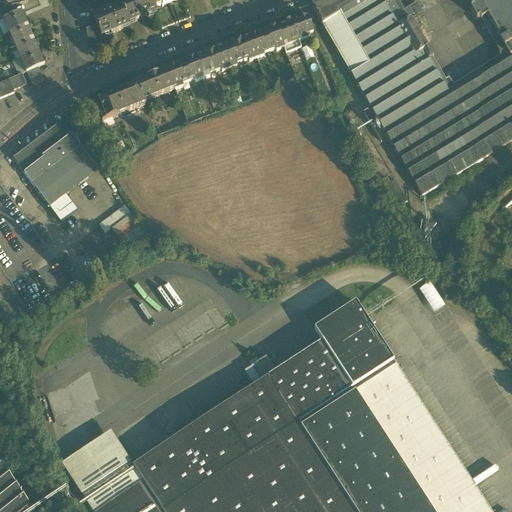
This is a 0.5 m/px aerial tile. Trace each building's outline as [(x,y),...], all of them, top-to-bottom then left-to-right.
[(156,10),(155,8),(151,0),(127,0),(120,3),(121,6),(128,24),(150,16),(149,13),(156,10)] [(422,194),(511,140),(511,132),(481,77),(454,92),(451,86),(446,89),(428,59),(433,56),(417,30),(411,19),(410,19),(409,20),(408,18),(404,11),(398,2),(399,2),(397,0),(319,0),(309,4),(422,194)] [(511,59),(481,77),(511,132),(511,9),(506,0),(476,0),(478,2),(471,6),(472,8),(471,9),(470,10),(476,20),(477,20),(478,19),(480,21),(487,17),(511,59)] [(414,12),(420,9),(416,3),(404,11),(408,18),(410,17),(410,15),(414,12)] [(121,27),(128,24),(121,6),(93,17),(97,27),(101,38),(122,30),(121,27)] [(2,13),(4,19),(15,14),(13,9),(2,13)] [(3,19),(9,33),(27,25),(21,11),(15,14),(4,19),(3,19)] [(411,19),(417,30),(423,26),(417,16),(416,15),(410,19),(411,19)] [(297,19),(290,22),(299,43),(308,39),(307,36),(313,34),(306,18),(298,21),(297,19)] [(0,28),(3,35),(9,33),(3,19),(0,20),(0,28)] [(287,48),(299,43),(290,22),(283,25),(284,26),(276,29),(283,46),(285,45),(287,48)] [(9,33),(15,46),(33,38),(27,25),(9,33)] [(91,47),(93,49),(104,45),(101,38),(97,27),(88,31),(91,47)] [(284,51),(283,46),(276,29),(262,34),(270,53),(274,52),(275,54),(276,54),(284,51)] [(263,56),(270,53),(262,34),(249,39),(257,61),(264,58),(263,56)] [(15,46),(20,59),(39,51),(33,38),(15,46)] [(249,64),(257,61),(249,39),(235,45),(242,64),(248,62),(249,64)] [(283,46),(284,51),(286,55),(301,49),(299,43),(287,48),(285,45),(283,46)] [(237,66),(242,64),(235,45),(222,50),(230,71),(238,68),(237,66)] [(223,74),(230,71),(222,50),(208,55),(215,74),(222,71),(223,74)] [(45,65),(39,51),(20,59),(26,72),(27,72),(38,67),(45,65)] [(210,76),(215,74),(208,55),(195,60),(203,81),(210,78),(210,76)] [(18,76),(22,74),(26,72),(20,59),(12,62),(18,76)] [(195,84),(203,81),(195,60),(181,65),(188,84),(194,82),(195,84)] [(182,87),(188,84),(181,65),(167,70),(175,90),(175,91),(183,88),(182,87)] [(27,72),(30,79),(40,74),(38,67),(27,72)] [(145,102),(175,90),(167,70),(136,83),(137,85),(145,102)] [(8,80),(13,91),(26,85),(22,74),(18,76),(8,80)] [(44,81),(40,74),(30,79),(33,86),(44,81)] [(5,82),(0,83),(0,91),(3,98),(14,93),(13,91),(8,80),(5,82)] [(146,105),(145,102),(137,85),(98,100),(106,120),(112,118),(146,105)] [(115,124),(112,118),(106,120),(102,122),(106,129),(115,124)] [(24,173),(50,208),(66,196),(98,172),(62,123),(14,159),(24,173)] [(386,184),(399,205),(408,200),(396,179),(386,184)] [(66,196),(50,208),(62,224),(78,212),(66,196)] [(100,227),(105,234),(110,230),(109,228),(130,213),(125,207),(99,225),(100,227)] [(148,239),(131,215),(111,229),(128,253),(148,239)] [(430,284),(419,291),(434,315),(446,307),(430,284)] [(314,332),(322,344),(363,317),(355,305),(314,332)] [(393,364),(363,317),(322,344),(321,344),(352,390),(393,364)] [(298,425),(352,390),(321,344),(276,374),(269,378),(268,379),(297,424),(298,425)] [(265,358),(259,362),(269,378),(276,374),(265,358)] [(268,379),(269,378),(259,362),(251,367),(261,383),(268,379)] [(489,511),(393,364),(352,390),(298,425),(354,511),(489,511)] [(254,388),(261,383),(251,367),(244,372),(254,388)] [(133,466),(143,482),(163,511),(297,424),(268,379),(261,383),(254,388),(201,422),(133,466)] [(354,511),(298,425),(297,424),(163,511),(143,482),(96,511),(354,511)] [(93,511),(96,511),(143,482),(133,466),(110,431),(62,463),(93,511)] [(0,511),(23,511),(29,508),(7,475),(0,465),(0,511)]
